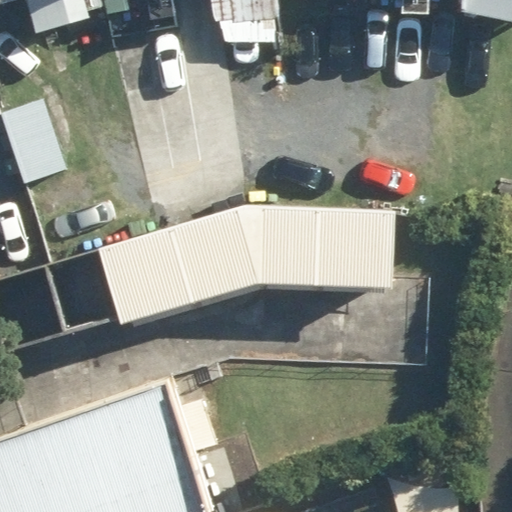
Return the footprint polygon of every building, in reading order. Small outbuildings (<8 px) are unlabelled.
[(39,0),(46,25),(120,4),(118,0),(39,0)] [(511,0),(458,0),(458,12),(511,20),(511,0)] [(62,173),(40,101),(0,113),(0,147),(13,189),(62,173)] [(407,190),(270,185),(112,233),(133,302),(249,268),(404,274),(407,190)] [(0,433),(0,511),(211,511),(219,509),(174,370),(0,433)]
